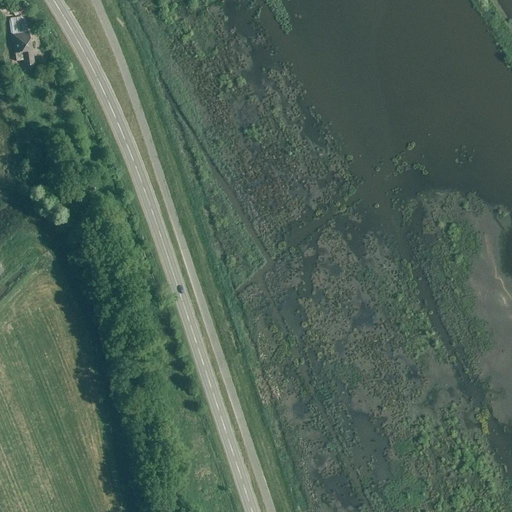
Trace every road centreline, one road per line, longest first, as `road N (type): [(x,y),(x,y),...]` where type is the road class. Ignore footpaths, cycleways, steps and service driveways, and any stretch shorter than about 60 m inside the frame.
road 1 (secondary): [(251,511),(139,177),(51,0)]
road 2 (unclassified): [(270,511),(95,0)]
